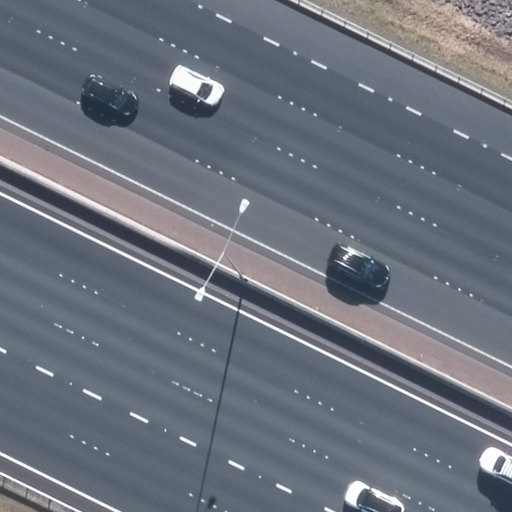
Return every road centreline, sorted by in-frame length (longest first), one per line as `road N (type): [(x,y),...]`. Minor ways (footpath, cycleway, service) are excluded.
road 1 (motorway): [(0,12),(511,258)]
road 2 (motorway): [(413,511),(0,309)]
